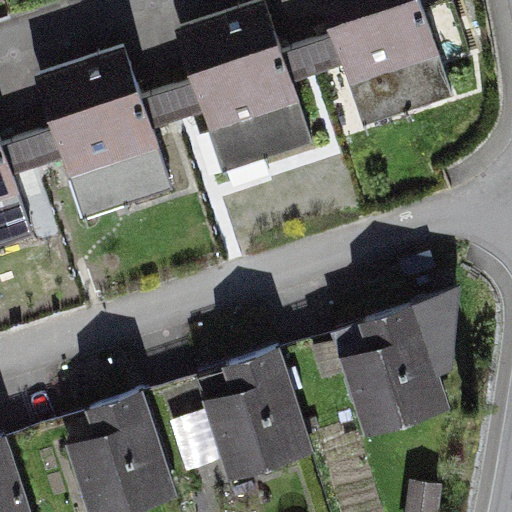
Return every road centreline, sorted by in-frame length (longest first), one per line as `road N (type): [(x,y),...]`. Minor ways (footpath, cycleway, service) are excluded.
road 1 (residential): [(511,184),(0,360)]
road 2 (residential): [(139,0),(0,45)]
